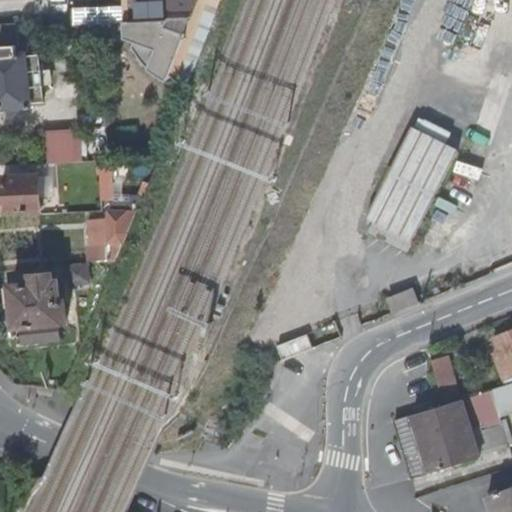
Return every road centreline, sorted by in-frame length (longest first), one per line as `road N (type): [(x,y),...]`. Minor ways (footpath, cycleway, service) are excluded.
road 1 (residential): [(344,511),(344,387),(360,360),(380,342),(511,289)]
road 2 (secondary): [(0,426),(157,488)]
road 3 (secondary): [(288,511),(157,488)]
